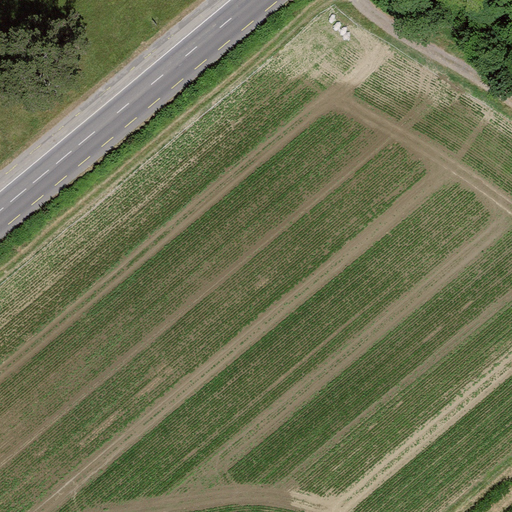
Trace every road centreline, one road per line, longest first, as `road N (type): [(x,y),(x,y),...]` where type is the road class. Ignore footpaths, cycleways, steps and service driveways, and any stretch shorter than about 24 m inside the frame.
road 1 (primary): [(0,213),(253,0)]
road 2 (track): [(511,97),(360,0)]
